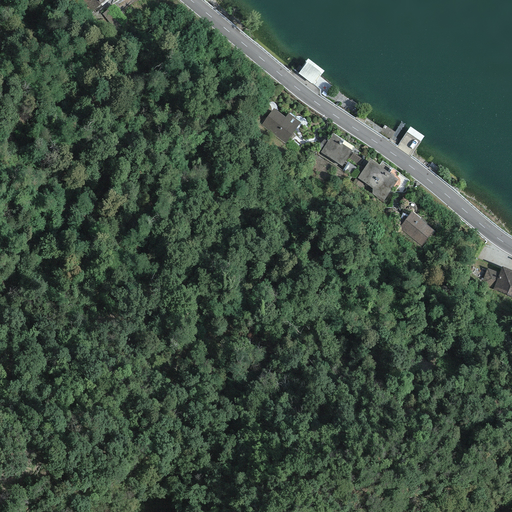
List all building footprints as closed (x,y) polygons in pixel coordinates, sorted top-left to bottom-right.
[(105,0),(82,0),(92,11),(105,0)] [(322,74),(307,62),(298,72),(312,83),(315,80),(317,81),(322,74)] [(285,118),(273,108),(261,125),(285,143),(300,123),(288,114),(285,118)] [(420,142),(406,132),(397,145),(411,155),(420,142)] [(320,152),(342,167),(354,147),(332,133),(320,152)] [(358,167),(363,160),(353,153),(348,160),(358,167)] [(370,159),(357,178),(372,189),(372,194),(386,205),(394,193),(399,186),(400,184),(400,183),(400,181),(400,179),(398,177),(397,177),(400,173),(392,168),(392,169),(382,161),(379,166),(370,159)] [(356,168),(348,162),(342,171),(351,176),(356,168)] [(435,231),(412,212),(399,227),(422,247),(435,231)] [(511,297),(511,270),(502,267),(499,273),(487,268),(480,285),(493,290),(511,297)]
